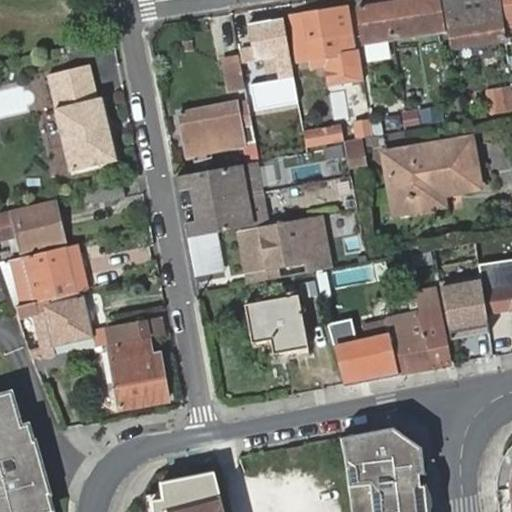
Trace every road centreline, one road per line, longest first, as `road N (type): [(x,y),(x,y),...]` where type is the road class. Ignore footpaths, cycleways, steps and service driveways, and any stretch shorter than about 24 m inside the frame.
road 1 (unclassified): [(207,435),(132,11)]
road 2 (residential): [(473,415),(386,405),(207,435)]
road 3 (residential): [(207,435),(139,451),(118,465),(93,511)]
